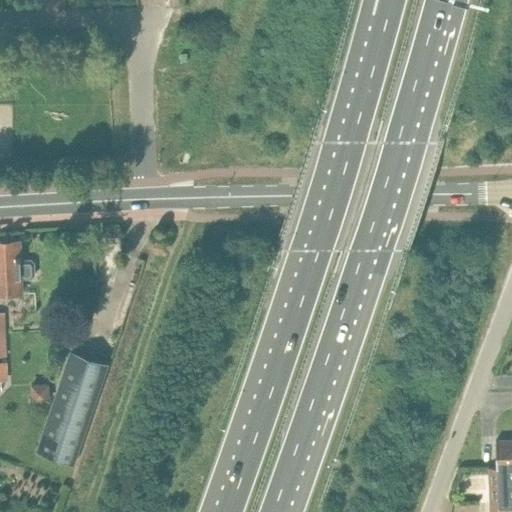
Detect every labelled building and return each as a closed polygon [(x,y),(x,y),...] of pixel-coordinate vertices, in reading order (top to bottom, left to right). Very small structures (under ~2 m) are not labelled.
[(0,293),(20,292),(20,279),(32,278),(35,274),(35,262),(31,258),(19,259),(18,240),(0,240),(0,293)] [(71,350),(37,451),(75,464),(109,363),(71,350)] [(49,381),(30,383),(32,402),(50,400),(49,381)] [(511,439),(496,440),(496,461),(511,460),(511,439)] [(511,511),(511,460),(496,461),(497,466),(489,467),(491,511),(511,511)]
